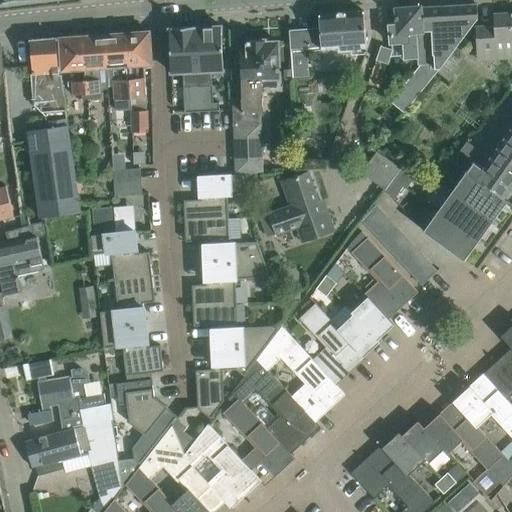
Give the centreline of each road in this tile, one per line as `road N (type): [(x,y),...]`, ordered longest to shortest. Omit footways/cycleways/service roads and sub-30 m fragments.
road 1 (residential): [(182,395),(156,6)]
road 2 (residential): [(305,467),(482,315),(511,273)]
road 3 (tertiary): [(0,24),(156,6)]
road 4 (residential): [(27,511),(0,386)]
